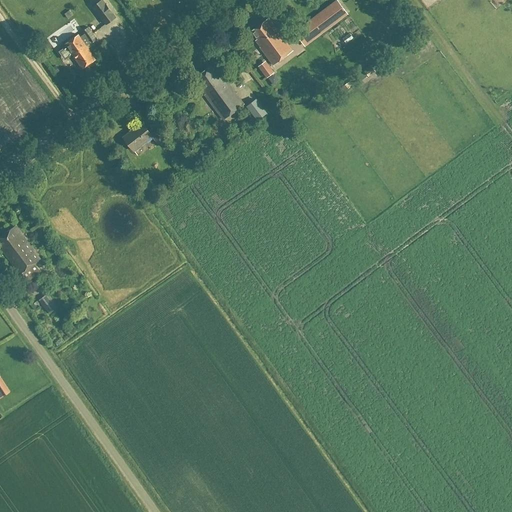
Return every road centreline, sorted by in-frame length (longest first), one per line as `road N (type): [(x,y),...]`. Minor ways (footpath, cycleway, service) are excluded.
road 1 (unclassified): [(152,511),(0,296)]
road 2 (unclassified): [(74,122),(230,0)]
road 3 (unclassified): [(74,122),(0,14)]
